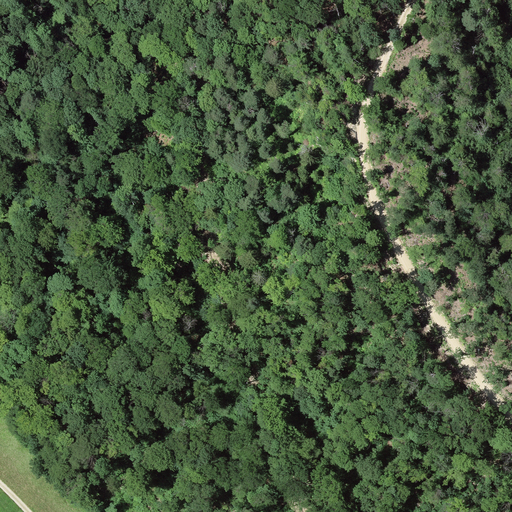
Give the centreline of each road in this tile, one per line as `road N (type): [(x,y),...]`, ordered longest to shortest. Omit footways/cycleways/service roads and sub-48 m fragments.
road 1 (track): [(305,511),(200,213),(203,107),(219,50),(253,0)]
road 2 (track): [(411,0),(377,68),(360,147),(368,197),(451,337),(511,420)]
road 3 (track): [(471,0),(450,86),(453,204),(511,326)]
